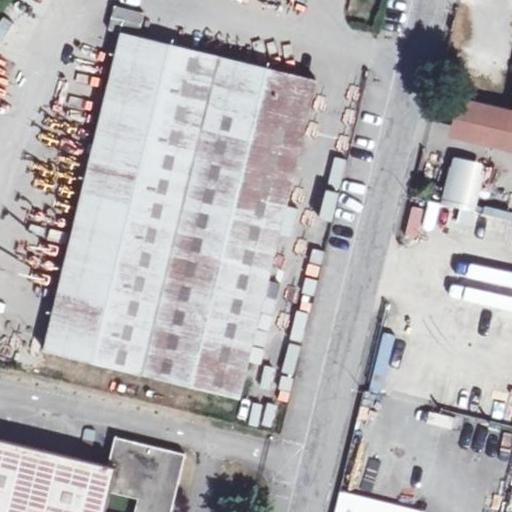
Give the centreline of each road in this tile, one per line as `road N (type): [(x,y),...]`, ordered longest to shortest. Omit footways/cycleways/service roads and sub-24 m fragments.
road 1 (unclassified): [(427,0),(306,511)]
road 2 (unknown): [(215,439),(0,393)]
road 3 (unknown): [(208,0),(413,61)]
road 4 (unknown): [(0,196),(55,19),(68,0)]
